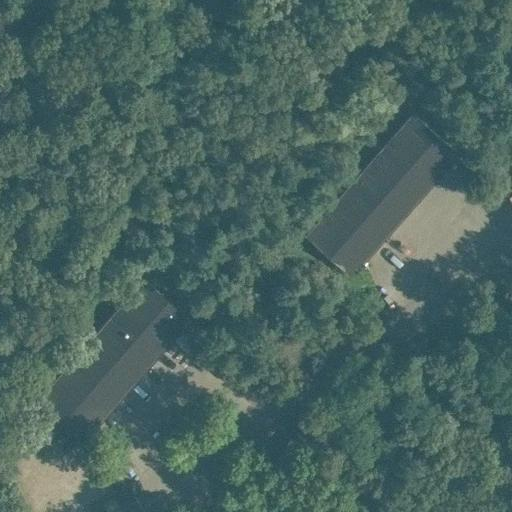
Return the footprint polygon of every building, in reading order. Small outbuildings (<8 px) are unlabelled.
[(351,273),(457,152),(413,113),(306,234),(351,273)] [(144,279),(38,400),(82,439),(188,318),(144,279)] [(298,433),(281,452),(280,453),(294,466),(312,446),(298,433)] [(410,511),(387,491),(368,511),(410,511)] [(284,493),(270,509),(271,510),(271,509),(274,511),(289,511),(297,504),(296,503),(295,503),(285,494),(285,493),(284,493)]
